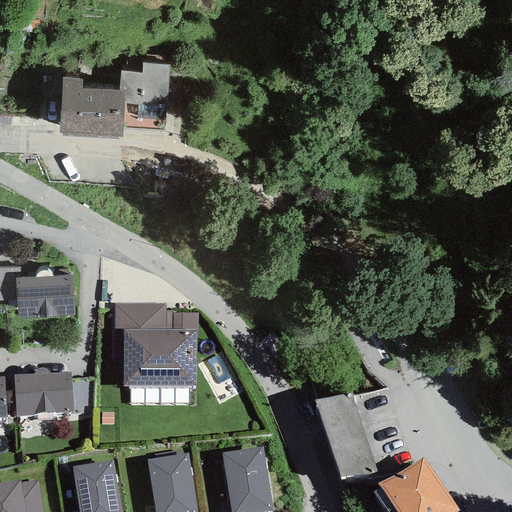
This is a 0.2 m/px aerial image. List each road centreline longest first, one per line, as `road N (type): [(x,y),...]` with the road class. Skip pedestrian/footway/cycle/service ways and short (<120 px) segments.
road 1 (residential): [(0,138),(151,148),(219,170),(275,200),(382,299),(414,350),(466,472)]
road 2 (residential): [(323,511),(264,370),(213,306),(153,258),(0,172)]
